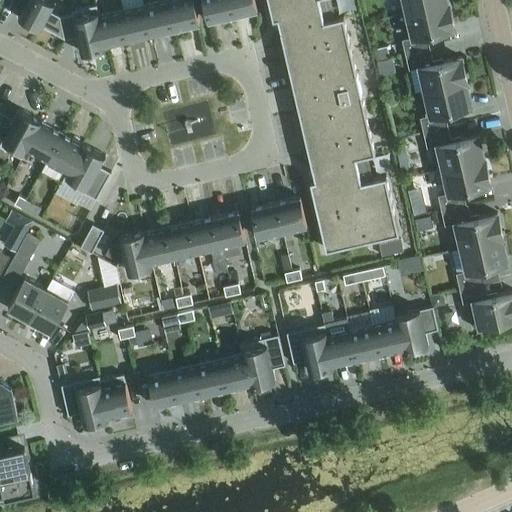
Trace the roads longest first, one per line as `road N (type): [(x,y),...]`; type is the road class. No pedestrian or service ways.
road 1 (residential): [(511,361),(60,465),(37,367),(0,346)]
road 2 (residential): [(114,108),(132,168),(147,181),(246,164),(264,142),(250,82),(223,64),(132,84),(119,94)]
road 3 (residential): [(0,46),(114,108)]
